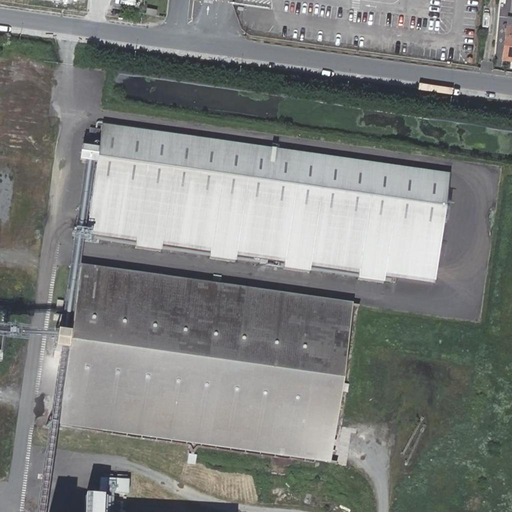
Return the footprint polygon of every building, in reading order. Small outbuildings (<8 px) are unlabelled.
[(451,174),(102,125),(87,236),(436,284),(451,174)] [(317,463),(321,437),(341,300),(294,293),(71,263),(61,326),(47,325),(44,354),(48,354),(57,355),(50,399),(47,425),(49,425),(317,463)] [(48,354),(43,398),(37,449),(29,511),(38,511),(46,450),(49,425),(47,425),(50,399),(57,355),(48,354)] [(119,480),(94,479),(93,495),(118,496),(119,480)] [(93,501),(92,511),(118,511),(119,501),(93,501)]
